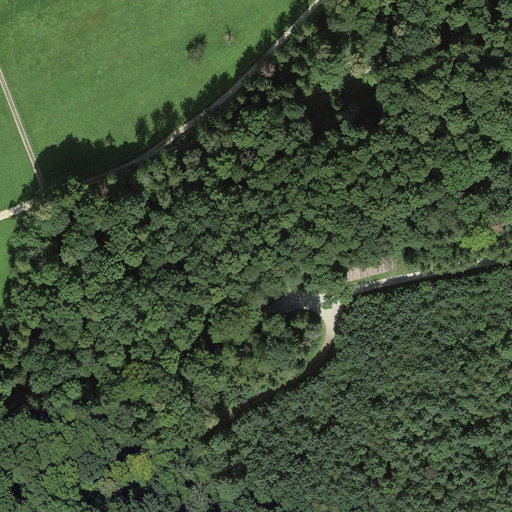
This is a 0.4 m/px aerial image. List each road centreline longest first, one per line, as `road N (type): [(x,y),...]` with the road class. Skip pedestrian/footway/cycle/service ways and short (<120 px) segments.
road 1 (track): [(0,389),(402,278),(511,259)]
road 2 (track): [(324,0),(205,116),(0,217)]
road 3 (track): [(176,134),(511,14)]
road 4 (track): [(327,298),(332,335),(313,364),(171,444),(72,511)]
road 5 (track): [(46,197),(0,76)]
